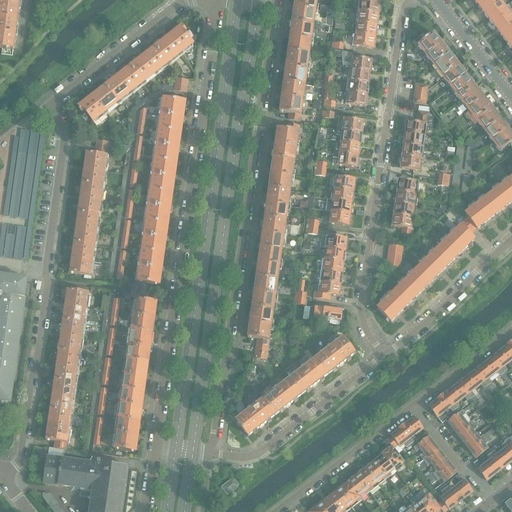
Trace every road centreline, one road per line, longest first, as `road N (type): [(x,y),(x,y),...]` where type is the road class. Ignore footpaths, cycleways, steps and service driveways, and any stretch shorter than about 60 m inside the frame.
road 1 (residential): [(1,474),(20,459),(48,280),(64,134),(49,108),(186,0)]
road 2 (residential): [(208,454),(276,1)]
road 3 (secondary): [(192,452),(259,1)]
road 4 (secondary): [(235,0),(174,450)]
road 5 (residential): [(218,0),(156,448)]
road 6 (residential): [(409,0),(360,300),(380,353)]
road 7 (residential): [(380,353),(260,451),(208,454)]
road 8 (residential): [(511,239),(433,316),(380,353)]
road 9 (residential): [(411,408),(277,511)]
road 10 (residential): [(411,408),(511,331)]
road 11 (tertiary): [(511,98),(435,0)]
road 12 (residential): [(411,408),(492,499)]
